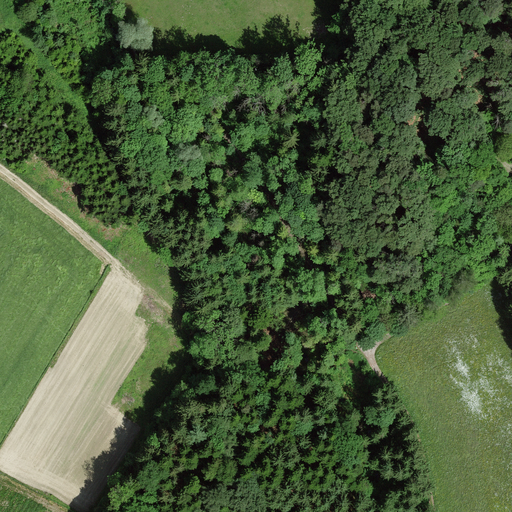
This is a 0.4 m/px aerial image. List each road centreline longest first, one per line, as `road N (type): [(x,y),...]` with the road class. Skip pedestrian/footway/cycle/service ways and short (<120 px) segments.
road 1 (track): [(0,169),(149,292)]
road 2 (track): [(441,511),(410,390),(377,344)]
